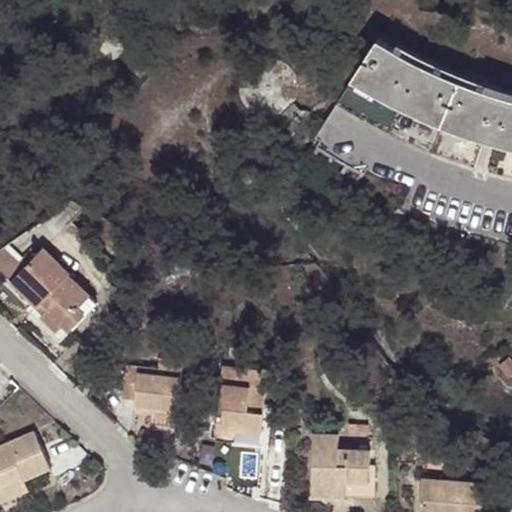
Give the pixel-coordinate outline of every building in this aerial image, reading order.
[(511,94),(506,93),(479,84),(455,74),(429,62),(409,51),(380,34),(336,99),(364,117),(392,132),(419,145),(438,152),(452,158),(473,165),(482,138),(494,141),(485,169),(505,175),(511,176),(511,94)] [(79,304),(91,292),(69,273),(71,271),(45,247),(27,265),(12,281),(38,305),(43,300),(49,305),(41,314),(58,329),(64,323),(71,330),(87,312),(79,304)] [(27,265),(10,250),(0,256),(0,271),(12,281),(27,265)] [(159,363),(159,369),(158,377),(181,379),(182,363),(159,363)] [(153,409),(153,416),(179,419),(181,379),(158,377),(159,369),(123,366),(121,399),(133,400),(134,408),(153,409)] [(217,446),(236,447),(237,435),(260,437),(264,390),(260,390),(261,374),(222,371),(217,446)] [(134,415),(153,416),(153,409),(134,408),(134,415)] [(26,484),(51,471),(32,435),(0,450),(0,500),(2,504),(30,490),(26,484)] [(309,499),(344,500),(344,484),(366,486),(367,469),(367,453),(336,453),(336,437),(309,437),(309,499)] [(344,484),(344,500),(373,501),(373,469),(367,469),(366,486),(344,484)] [(420,511),(483,511),(481,480),(419,483),(420,511)]
